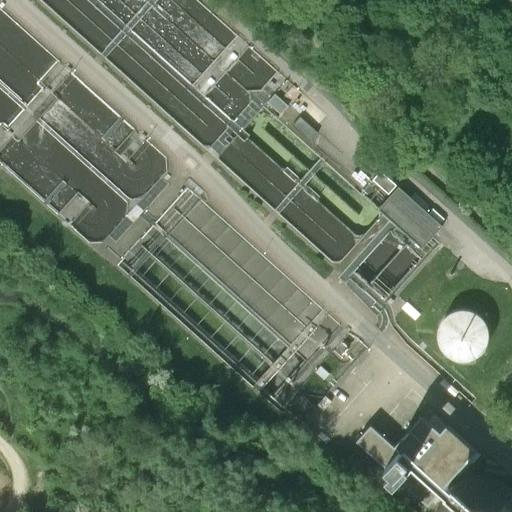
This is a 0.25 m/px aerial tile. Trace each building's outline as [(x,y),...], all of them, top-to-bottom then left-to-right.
[(389,195),(397,186),(381,172),(373,181),(389,195)] [(399,187),(378,210),(422,249),(443,227),(399,187)] [(465,309),(456,310),(449,314),(443,320),(439,328),(438,336),(440,345),(445,352),(451,357),(459,360),(468,360),(476,358),(482,353),(487,346),(490,338),(489,329),(486,321),(480,315),(473,311),(465,309)] [(370,426),(356,441),(390,472),(386,477),(395,485),(399,480),(428,506),(477,452),(448,426),(440,434),(421,417),(394,447),(370,426)] [(511,511),(511,489),(506,483),(494,477),(480,475),(467,478),(454,484),(445,494),(438,506),(437,511),(511,511)]
